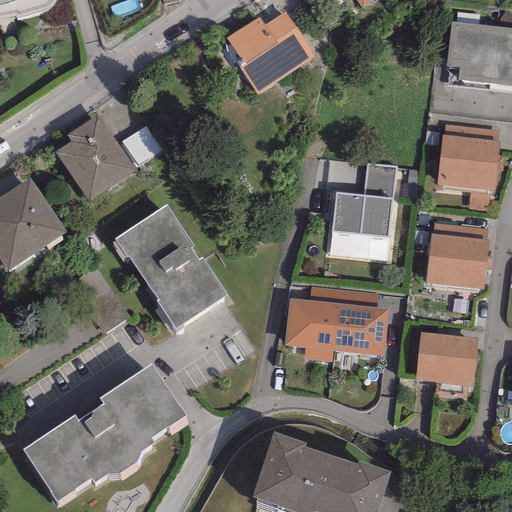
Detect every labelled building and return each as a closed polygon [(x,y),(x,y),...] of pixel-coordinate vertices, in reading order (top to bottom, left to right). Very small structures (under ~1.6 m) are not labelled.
[(372,0),(345,0),(352,13),(372,0)] [(278,16),(252,23),(221,44),(255,94),(307,59),(278,16)] [(511,33),(456,26),(449,68),(461,70),(459,83),(511,90),(511,33)] [(99,124),(53,155),(89,208),(135,177),(99,124)] [(456,135),(442,133),(434,190),(461,194),(457,218),(487,222),(497,150),(455,144),(456,135)] [(309,192),(350,189),(348,163),(307,165),(309,192)] [(68,240),(31,182),(0,201),(0,260),(10,276),(68,240)] [(394,205),(334,198),(329,236),(389,243),(394,205)] [(224,302),(166,212),(115,245),(172,335),(224,302)] [(444,231),(429,234),(422,291),(478,297),(484,246),(443,241),(444,231)] [(388,313),(289,303),(284,349),(383,360),(388,313)] [(472,346),(416,339),(410,385),(434,388),(432,400),(464,404),(472,346)] [(152,372),(22,456),(56,507),(185,423),(152,372)] [(305,443),(272,432),(251,497),(295,511),(376,511),(390,471),(358,461),(356,464),(304,447),(305,443)]
